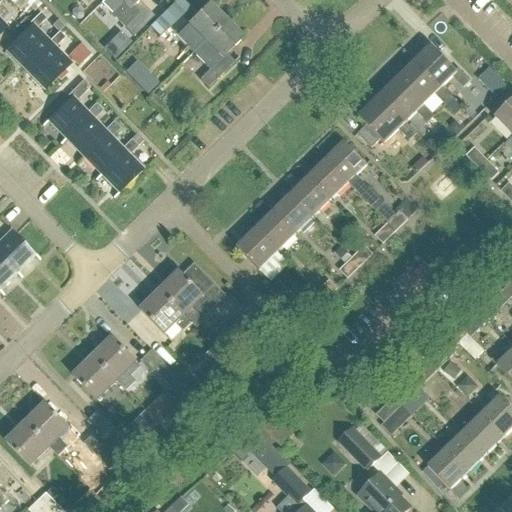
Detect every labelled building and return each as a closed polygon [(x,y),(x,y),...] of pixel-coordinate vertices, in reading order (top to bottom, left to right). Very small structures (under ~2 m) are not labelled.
[(39,8),(32,0),(11,0),(8,3),(21,16),(28,9),(33,14),(39,8)] [(105,0),(100,5),(125,30),(146,10),(138,2),(139,0),(105,0)] [(180,0),(165,15),(150,30),(159,39),(169,29),(194,55),(205,44),(203,42),(225,21),(209,5),(197,16),(180,0)] [(478,25),(492,14),(481,0),(468,0),(462,5),(478,25)] [(71,11),(71,15),(76,20),(80,20),(83,18),(83,14),(77,9),(73,9),(71,11)] [(50,47),(48,45),(35,32),(45,22),(39,17),(29,27),(31,29),(4,54),(23,73),(50,47)] [(56,22),(51,27),(57,34),(63,28),(57,21),(56,22)] [(225,21),(203,42),(205,44),(194,55),(210,72),(201,82),(207,89),(217,79),(233,63),(225,55),(242,38),(225,21)] [(50,47),(23,73),(42,93),(69,67),(53,50),(63,41),(57,36),(48,45),(50,47)] [(115,59),(126,49),(112,36),(102,46),(115,59)] [(438,92),(441,89),(452,78),(463,89),(470,82),(458,69),(455,72),(430,47),(411,65),(438,92)] [(78,68),(90,56),(82,48),(70,60),(78,68)] [(452,100),(441,89),(438,92),(411,65),(394,83),(420,109),(423,106),(434,95),(445,107),(452,100)] [(138,87),(147,95),(158,84),(150,76),(138,87)] [(506,88),(504,86),(497,79),(486,90),(493,97),(495,99),(506,88)] [(88,116),(86,114),(75,103),(89,89),(82,82),(66,98),(69,100),(41,127),(59,144),(88,116)] [(434,117),(423,106),(420,109),(394,83),(376,100),(402,127),(405,124),(416,113),(427,124),(434,117)] [(160,91),(155,96),(161,102),(166,97),(160,91)] [(376,100),(357,118),(365,127),(379,141),(383,145),(398,131),(409,142),(416,135),(405,124),(402,127),(376,100)] [(511,137),(511,136),(511,100),(494,118),(511,137)] [(106,134),(104,132),(93,121),(101,112),(94,105),(86,114),(88,116),(59,144),(77,163),(106,134)] [(123,152),(121,150),(110,138),(119,130),(112,123),(104,132),(106,134),(77,163),(94,180),(123,152)] [(365,127),(356,135),(371,150),(379,141),(365,127)] [(435,137),(446,149),(455,140),(444,128),(435,137)] [(113,199),(142,171),(128,156),(142,142),(136,135),(121,150),(123,152),(94,180),(113,199)] [(325,161),(348,184),(387,224),(396,216),(378,197),(376,198),(356,177),(366,167),(343,143),(325,161)] [(478,169),(486,161),(474,148),(466,157),(478,169)] [(422,159),(410,170),(416,177),(428,166),(422,159)] [(330,202),(348,185),(325,161),(307,179),(330,202)] [(486,161),(478,169),(490,181),(499,173),(486,161)] [(313,219),(330,202),(307,179),(290,196),(313,219)] [(511,203),(511,187),(509,184),(501,192),(511,203)] [(295,237),(313,219),(290,196),(272,213),(295,237)] [(277,254),(295,237),(272,213),(255,231),(277,254)] [(387,225),(395,233),(407,221),(400,213),(387,225)] [(383,245),(395,233),(387,225),(375,237),(383,245)] [(255,231),(236,249),(271,284),(289,266),(277,254),(255,231)] [(0,260),(20,280),(39,261),(10,232),(0,241),(0,260)] [(351,260),(359,268),(371,255),(364,247),(351,260)] [(0,295),(2,297),(20,280),(0,260),(0,295)] [(347,279),(359,268),(351,260),(339,272),(347,279)] [(180,274),(160,293),(192,327),(196,330),(205,321),(192,307),(214,286),(195,266),(183,277),(180,274)] [(316,294),(324,303),(337,291),(328,282),(316,294)] [(507,306),(511,300),(511,283),(498,297),(507,306)] [(185,334),(192,327),(160,293),(140,312),(163,336),(175,324),(185,334)] [(312,315),(324,303),(316,294),(303,306),(312,315)] [(488,324),(507,306),(498,297),(480,315),(488,324)] [(471,341),(488,324),(480,315),(462,332),(467,337),(471,341)] [(224,358),(243,340),(227,322),(207,340),(215,348),(224,358)] [(467,337),(458,345),(467,354),(476,346),(471,341),(467,337)] [(92,359),(116,383),(136,363),(113,339),(92,359)] [(243,340),(224,358),(231,365),(250,347),(243,340)] [(511,345),(505,353),(508,355),(496,366),(511,382),(511,345)] [(430,364),(438,372),(456,354),(448,346),(430,364)] [(213,368),(224,358),(215,348),(204,358),(213,368)] [(96,402),(116,383),(92,359),(73,378),(96,402)] [(151,362),(142,370),(156,384),(165,376),(151,362)] [(171,372),(190,392),(199,383),(180,363),(171,372)] [(420,390),(438,372),(430,364),(412,381),(420,390)] [(449,365),(444,374),(454,381),(459,372),(449,365)] [(182,400),(190,392),(171,372),(162,380),(182,400)] [(402,407),(420,390),(412,381),(394,399),(402,407)] [(493,404),(481,416),(504,439),(511,431),(511,411),(499,398),(493,392),(486,398),(493,404)] [(384,425),(402,407),(394,399),(376,417),(384,425)] [(26,425),(49,449),(49,448),(60,459),(70,450),(59,439),(69,429),(46,405),(26,425)] [(486,457),(504,439),(481,416),(463,433),(486,457)] [(294,437),(276,419),(264,432),(282,449),(294,437)] [(29,468),(49,449),(26,425),(6,445),(29,468)] [(124,459),(107,441),(99,432),(84,446),(110,473),(124,459)] [(107,441),(124,459),(133,450),(116,433),(107,441)] [(468,474),(486,457),(463,433),(445,451),(468,474)] [(369,475),(381,463),(351,434),(339,446),(369,475)] [(277,453),(260,435),(247,448),(264,466),(277,453)] [(450,492),(468,474),(445,451),(427,468),(450,492)] [(286,468),(272,482),(289,500),(278,511),(311,511),(302,502),(311,493),(286,468)] [(406,511),(410,509),(393,492),(396,490),(381,474),(357,497),(370,511),(406,511)] [(0,493),(0,511),(9,503),(2,495),(0,493)] [(37,504),(45,511),(60,511),(45,496),(37,504)]
